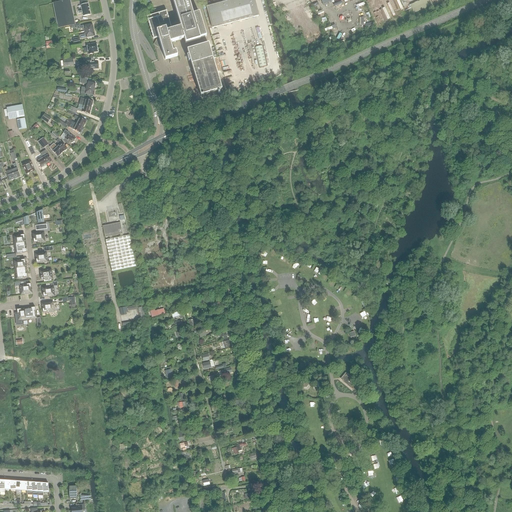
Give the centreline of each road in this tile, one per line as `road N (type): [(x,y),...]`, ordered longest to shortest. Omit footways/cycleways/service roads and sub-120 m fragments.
road 1 (unclassified): [(290,511),(214,242)]
road 2 (residential): [(0,203),(62,176),(96,137),(114,63),(104,0)]
road 3 (unknown): [(480,0),(288,81)]
road 4 (tertiary): [(0,214),(113,164)]
